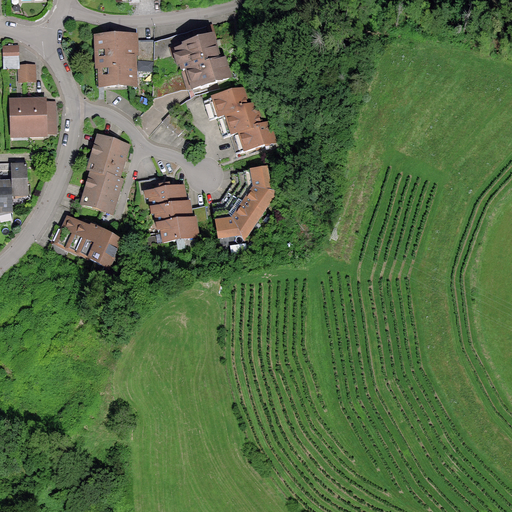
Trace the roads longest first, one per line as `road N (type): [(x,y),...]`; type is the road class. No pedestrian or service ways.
road 1 (residential): [(0,263),(31,237),(63,173),(73,104)]
road 2 (residential): [(65,1),(110,19),(213,11)]
